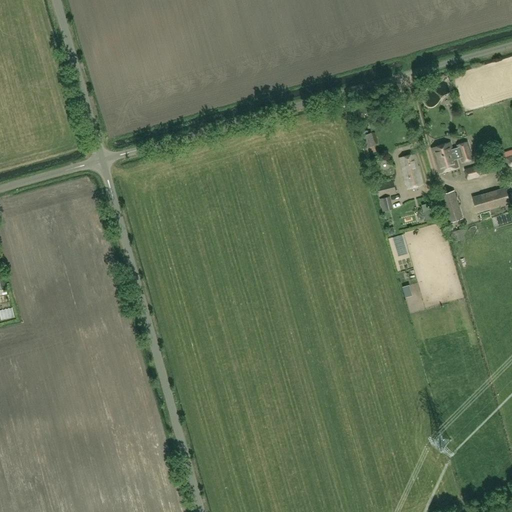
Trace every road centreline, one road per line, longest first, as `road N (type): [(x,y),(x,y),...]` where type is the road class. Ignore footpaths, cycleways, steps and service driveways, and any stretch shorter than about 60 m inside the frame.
road 1 (unclassified): [(102,160),(511,45)]
road 2 (unclassified): [(201,511),(102,160)]
road 3 (unclassified): [(102,160),(56,0)]
